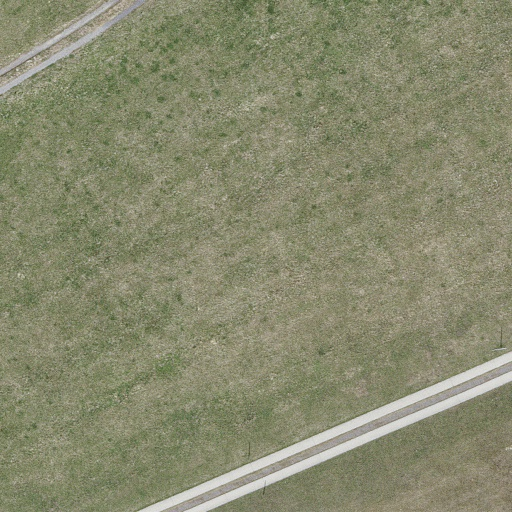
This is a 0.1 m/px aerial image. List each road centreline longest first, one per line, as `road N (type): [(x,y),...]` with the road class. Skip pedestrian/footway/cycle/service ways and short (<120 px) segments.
road 1 (unclassified): [(511,373),(192,511)]
road 2 (track): [(139,0),(0,89)]
